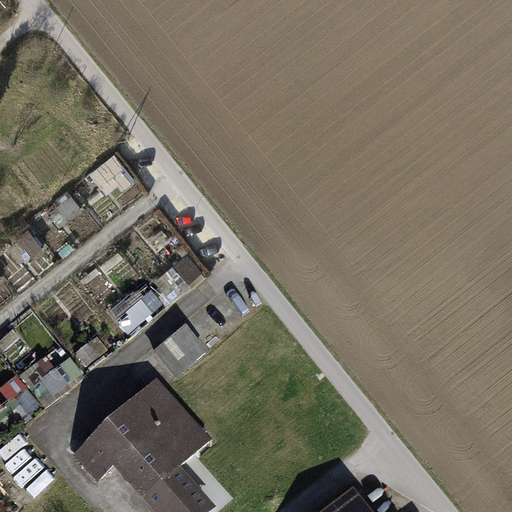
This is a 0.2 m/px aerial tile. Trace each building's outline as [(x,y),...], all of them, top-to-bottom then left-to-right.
[(116,153),(95,173),(115,193),(136,173),(116,153)] [(139,308),(123,322),(132,333),(148,319),(139,308)] [(180,380),(213,352),(190,326),(157,353),(180,380)] [(53,377),(62,393),(78,385),(69,369),(53,377)] [(206,440),(152,382),(74,454),(97,479),(108,469),(135,498),(139,494),(155,511),(185,511),(204,495),(177,467),(206,440)] [(369,511),(352,491),(326,511),(369,511)]
